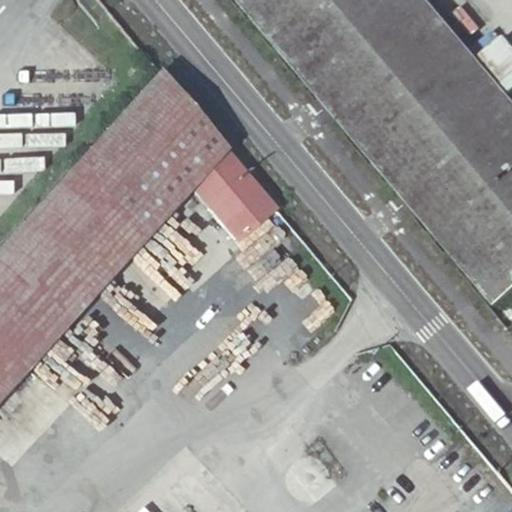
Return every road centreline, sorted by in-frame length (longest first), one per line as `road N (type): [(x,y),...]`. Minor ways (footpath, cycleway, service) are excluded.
road 1 (unclassified): [(158,0),(511,414)]
road 2 (unknown): [(387,268),(349,328),(164,511)]
